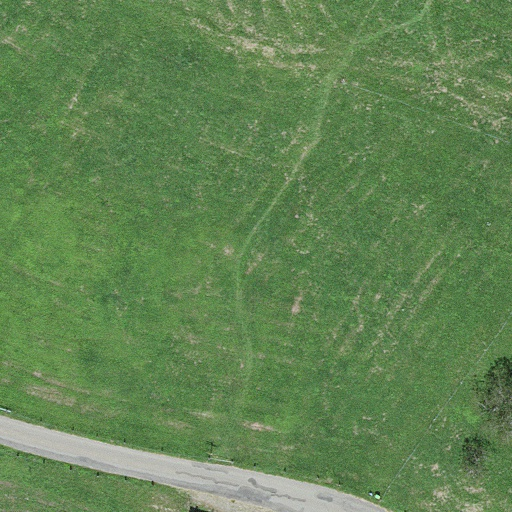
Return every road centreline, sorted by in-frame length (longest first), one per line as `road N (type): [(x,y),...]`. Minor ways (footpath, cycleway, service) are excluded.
road 1 (track): [(0,433),(207,486)]
road 2 (track): [(207,486),(343,508)]
